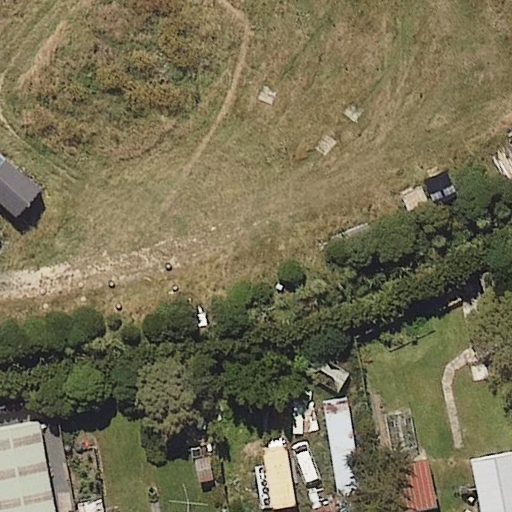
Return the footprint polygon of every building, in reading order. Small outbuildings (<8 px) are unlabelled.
[(0,108),(32,67),(10,51),(0,64),(0,108)] [(353,373),(308,348),(297,368),(342,393),(353,373)] [(367,511),(353,404),(328,408),(342,511),(367,511)] [(57,511),(42,422),(0,429),(0,511),(57,511)] [(291,445),(268,448),(275,509),(299,507),(291,445)] [(511,511),(511,454),(478,460),(485,511),(511,511)] [(426,511),(440,510),(435,465),(393,470),(397,511),(426,511)] [(109,511),(107,498),(83,503),(84,511),(109,511)]
